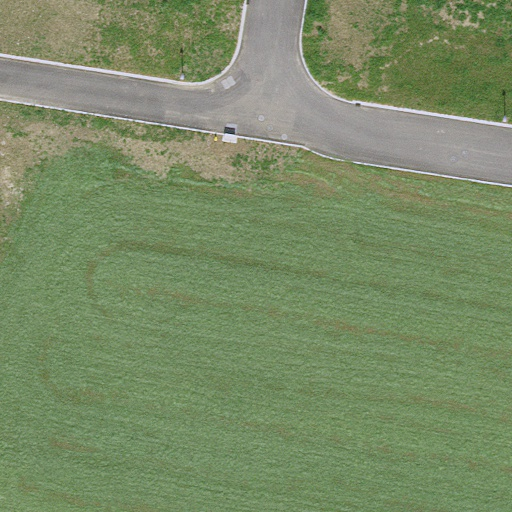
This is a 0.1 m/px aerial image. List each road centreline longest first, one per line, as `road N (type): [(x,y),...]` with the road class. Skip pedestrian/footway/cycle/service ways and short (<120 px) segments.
road 1 (residential): [(0,78),(259,118)]
road 2 (residential): [(259,118),(511,158)]
